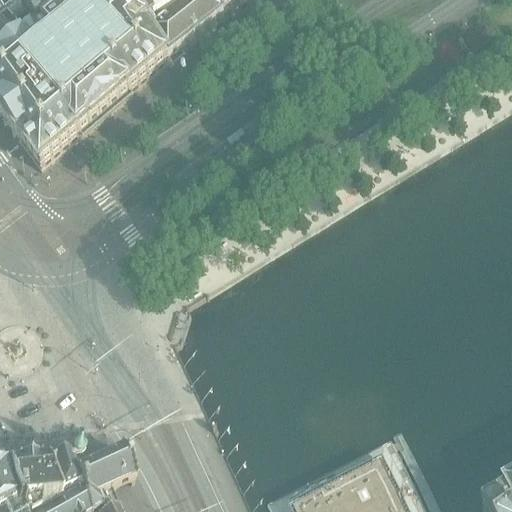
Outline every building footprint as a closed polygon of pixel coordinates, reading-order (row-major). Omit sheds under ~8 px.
[(40,37),(86,0),(0,0),(0,72),(42,39),(40,37)] [(168,68),(125,0),(86,0),(40,37),(42,39),(0,72),(0,119),(9,133),(20,147),(20,146),(41,175),(79,143),(79,144),(132,100),(131,99),(168,68)] [(224,21),(215,0),(125,0),(168,68),(183,56),(213,32),(213,31),(224,22),(224,21)] [(215,0),(224,21),(234,17),(230,9),(250,0),(215,0)] [(116,511),(113,506),(109,497),(113,495),(121,491),(129,488),(134,486),(120,455),(115,457),(107,461),(99,464),(95,466),(80,473),(75,475),(79,483),(76,485),(81,497),(63,506),(51,511),(116,511)] [(81,497),(76,485),(79,483),(75,475),(80,473),(78,469),(79,468),(80,466),(81,465),(81,463),(80,461),(79,460),(77,458),(75,458),(73,458),(71,459),(70,461),(69,463),(69,465),(47,467),(63,506),(81,497)] [(51,511),(63,506),(47,467),(7,472),(15,499),(20,511),(51,511)] [(292,511),(403,511),(384,470),(292,511)] [(0,511),(20,511),(15,499),(7,472),(4,472),(0,472),(0,511)] [(511,511),(511,490),(506,494),(507,497),(482,511),(511,511)]
